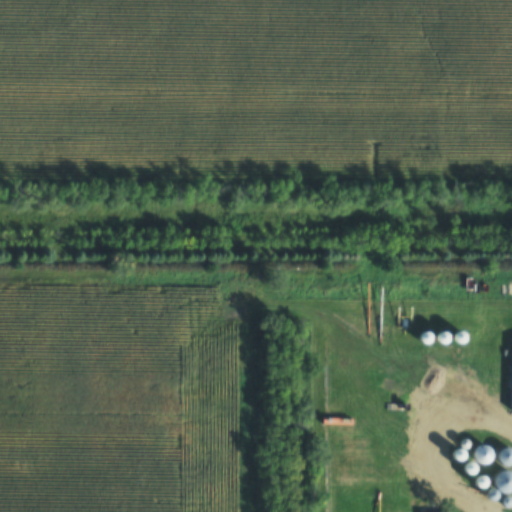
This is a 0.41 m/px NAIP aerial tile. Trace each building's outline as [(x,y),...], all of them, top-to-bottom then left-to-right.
[(466,448),(465,449),(463,449),(461,448),(459,447),(458,446),(457,444),(457,442),(458,440),(459,439),(461,437),(463,437),(465,437),(466,438),(468,439),(469,441),(469,443),(469,445),(468,447),(466,448)] [(484,462),(481,463),(478,463),(475,462),(473,460),(471,457),(471,454),(471,451),(473,448),(475,446),(478,445),(481,445),(483,446),(486,448),(487,450),(488,452),(489,455),(488,458),(486,460),(484,462)] [(509,463),(506,464),(504,464),(501,464),(499,462),(497,460),(496,457),(496,455),(497,452),(499,450),(501,449),(504,448),(506,448),(509,449),(511,451),(511,454),(511,459),(511,461),(509,463)] [(458,460),(457,461),(455,461),(453,460),(451,459),(450,458),(449,456),(449,454),(450,452),(451,451),(453,449),(455,449),(457,449),(458,450),(460,451),(461,453),(461,455),(461,457),(460,459),(458,460)] [(470,473),(469,474),(467,474),(465,474),(463,473),(462,471),(461,469),(461,467),(462,466),(463,464),(465,463),(467,462),(469,463),(470,463),(472,465),(473,467),(473,469),(473,471),(472,472),(470,473)] [(507,491),(504,492),(501,492),(497,492),(495,490),(493,487),(492,484),(491,480),(493,477),(495,474),(497,472),(501,471),(504,472),(508,473),(510,476),(511,479),(511,486),(510,489),(507,491)] [(480,487),(479,488),(477,488),(475,487),(473,486),(472,485),(471,483),(471,481),(472,479),(473,478),(475,476),(477,476),(479,476),(480,477),(482,478),(483,480),(483,482),(483,484),(482,486),(480,487)]
